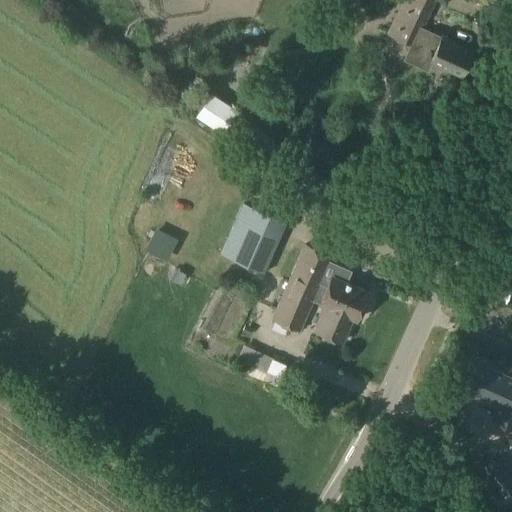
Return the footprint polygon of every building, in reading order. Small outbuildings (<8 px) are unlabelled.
[(402,0),(387,33),(411,44),(409,50),(462,74),(473,50),(423,28),(434,0),(402,0)] [(211,93),(197,114),(222,131),(225,127),(237,111),(211,94),(211,93)] [(167,141),(148,195),(156,198),(145,230),(168,238),(197,152),(167,141)] [(230,255),(229,257),(264,273),(286,222),(251,206),(230,255)] [(302,241),(270,318),(297,330),(311,299),(326,261),(330,253),(302,241)] [(326,261),(311,299),(319,302),(319,303),(325,305),(321,315),(321,314),(315,329),(342,340),(347,327),(346,327),(350,315),(355,317),(367,289),(344,279),(348,269),(332,263),(332,264),(326,261)] [(158,297),(165,276),(155,273),(148,294),(158,297)] [(264,344),(261,354),(277,360),(280,350),(264,344)] [(511,377),(479,363),(467,390),(482,397),(482,396),(486,397),(483,403),(501,411),(498,417),(511,422),(511,377)] [(511,467),(504,453),(480,467),(497,496),(511,486),(511,467)]
